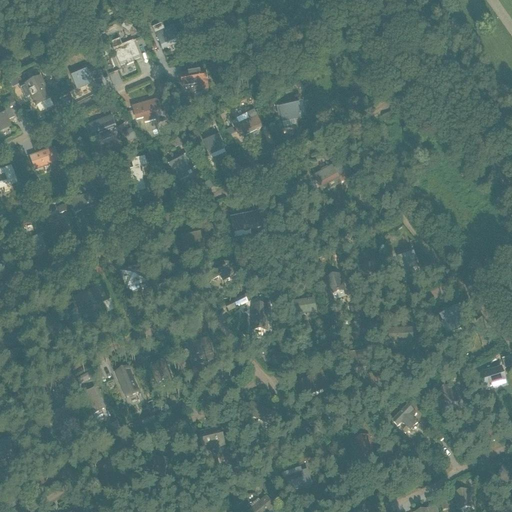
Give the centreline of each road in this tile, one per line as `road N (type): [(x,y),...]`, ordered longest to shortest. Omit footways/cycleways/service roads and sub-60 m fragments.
road 1 (tertiary): [(511,189),(355,0)]
road 2 (track): [(0,69),(132,0)]
